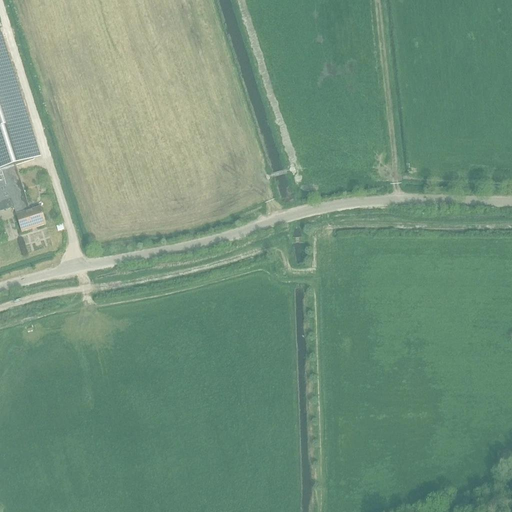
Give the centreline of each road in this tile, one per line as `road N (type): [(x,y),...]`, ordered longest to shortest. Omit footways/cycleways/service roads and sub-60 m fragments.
road 1 (track): [(0,307),(274,245),(289,270),(314,270),(324,227),(511,226)]
road 2 (unclassified): [(0,288),(350,203),(511,202)]
